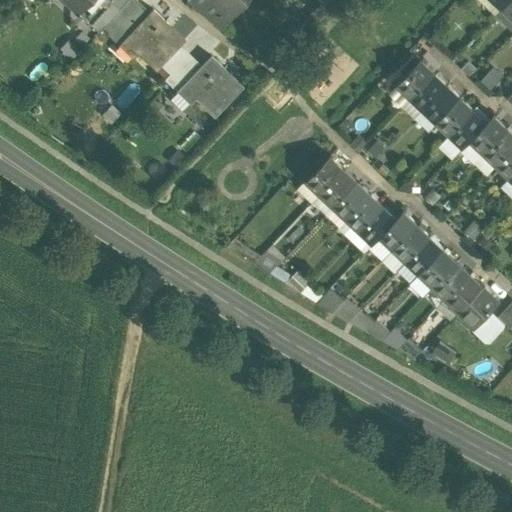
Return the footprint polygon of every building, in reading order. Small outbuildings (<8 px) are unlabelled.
[(71,0),(82,9),(90,0),(71,0)] [(90,0),(82,9),(78,13),(86,21),(103,3),(105,5),(109,0),(108,0),(90,0)] [(128,0),(109,0),(105,5),(104,6),(115,15),(128,0)] [(150,12),(137,0),(128,0),(115,15),(110,20),(127,36),(150,12)] [(220,9),(210,0),(191,0),(211,18),(220,9)] [(210,0),(220,9),(222,11),(232,0),(210,0)] [(510,0),(488,0),(500,11),(510,0)] [(511,0),(510,0),(500,11),(511,21),(511,0)] [(103,3),(86,21),(98,32),(110,20),(115,15),(104,6),(105,5),(103,3)] [(127,36),(124,39),(156,70),(161,65),(181,44),(186,39),(154,8),(150,12),(127,36)] [(203,65),(181,44),(161,65),(183,85),(203,65)] [(245,86),(212,55),(203,65),(183,85),(183,86),(215,117),(245,86)] [(419,62),(394,88),(408,101),(432,75),(419,62)] [(445,87),(432,75),(408,101),(421,113),(445,87)] [(459,99),(445,87),(421,113),(435,125),(459,99)] [(472,111),(459,99),(435,125),(448,137),(472,111)] [(472,111),(448,137),(462,149),(469,142),(486,124),(472,111)] [(486,124),(469,142),(482,154),(506,128),(493,116),(486,124)] [(511,133),(506,128),(482,154),(496,166),(511,148),(511,133)] [(511,148),(496,166),(509,178),(511,175),(511,148)] [(341,172),(327,159),(304,184),(317,197),(341,172)] [(341,172),(317,197),(331,209),(355,184),(341,172)] [(355,184),(331,209),(344,221),(368,196),(355,184)] [(381,207),(368,196),(344,221),(357,233),(381,207)] [(395,220),(381,207),(357,233),(371,245),(378,238),(395,220)] [(416,225),(402,213),(395,220),(378,238),(392,250),(416,225)] [(416,225),(392,250),(406,262),(429,238),(416,225)] [(429,238),(406,262),(419,274),(442,249),(429,238)] [(257,260),(270,271),(284,256),(271,244),(257,260)] [(442,249),(419,274),(432,286),(456,262),(442,249)] [(456,262),(432,286),(446,298),(469,274),(456,262)] [(469,274),(446,298),(459,312),(483,287),(469,274)] [(377,341),(386,328),(329,285),(319,299),(377,341)] [(500,302),(483,287),(459,312),(475,327),(477,326),(478,327),(484,327),(487,323),(487,317),(486,316),(500,302)] [(511,302),(498,317),(506,325),(511,318),(511,302)] [(414,356),(421,344),(389,326),(382,339),(414,356)] [(430,350),(446,364),(456,352),(440,338),(430,350)]
